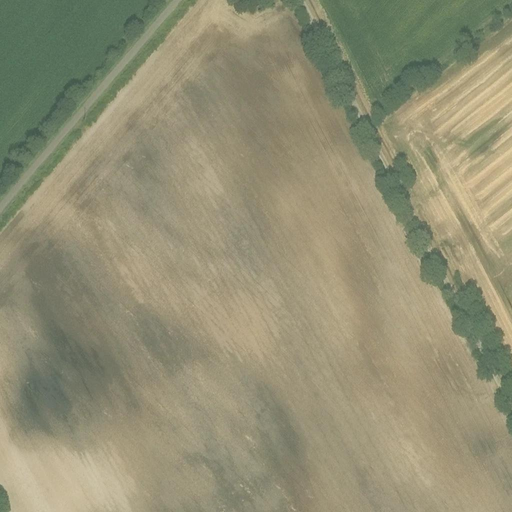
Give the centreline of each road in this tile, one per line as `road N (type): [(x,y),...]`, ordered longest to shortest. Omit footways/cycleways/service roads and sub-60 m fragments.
road 1 (track): [(511,409),(300,0)]
road 2 (unclassified): [(0,209),(179,0)]
